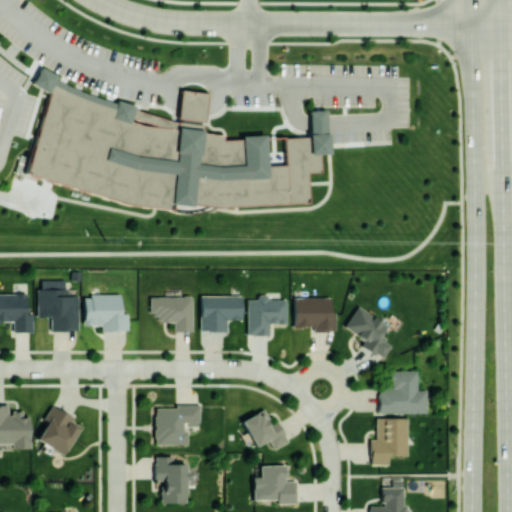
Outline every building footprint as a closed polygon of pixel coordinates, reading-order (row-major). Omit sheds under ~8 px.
[(41,66),(56,76),(65,87),(97,100),(152,112),(179,123),(184,90),(214,94),(207,134),(228,134),(226,140),(309,136),(309,116),(325,113),(327,155),(319,156),(320,172),(306,174),(310,202),(195,207),(173,208),(166,211),(22,176),(49,95),(32,85),(41,66)] [(77,295),(66,294),(66,279),(40,278),(40,287),(36,287),(36,316),(50,316),(50,330),(77,330),(77,295)] [(30,331),(29,293),(0,292),(0,320),(12,320),(12,331),(30,331)] [(120,294),(83,294),(82,324),(100,324),(100,329),(127,329),(127,312),(120,312),(120,294)] [(241,295),(200,294),(199,330),(226,330),(226,319),(241,319),(241,295)] [(268,334),(268,323),(286,323),(286,298),(267,298),(267,294),(257,294),(257,298),(246,298),(246,334),(268,334)] [(191,331),(192,296),(149,295),(149,319),(173,319),(173,330),(191,331)] [(333,297),(293,296),(292,325),(312,325),(312,330),(332,330),(333,297)] [(343,327),(364,339),(360,345),(382,358),(391,343),(379,336),(386,324),(356,305),(343,327)] [(425,412),(426,388),(417,388),(417,370),(390,370),(390,386),(378,386),(377,411),(425,412)] [(0,404),(0,442),(11,442),(11,447),(28,447),(28,416),(10,416),(10,404),(0,404)] [(61,454),(80,423),(50,404),(42,418),(46,421),(35,438),(61,454)] [(199,406),(154,404),(153,444),(186,445),(187,427),(198,427),(199,406)] [(241,419),(254,446),(267,439),(272,448),(288,440),(276,418),(270,421),(263,408),(241,419)] [(408,454),(407,416),(375,417),(375,438),(369,438),(369,464),(388,464),(388,455),(408,454)] [(160,502),(185,502),(186,463),(162,462),(163,455),(154,455),(153,480),(161,480),(160,502)] [(284,464),(259,464),(260,476),(252,476),(252,499),(276,498),(276,503),(294,502),(294,480),(285,480),(284,464)] [(380,486),(380,505),(369,505),(368,511),(408,511),(409,504),(403,503),(403,486),(380,486)]
